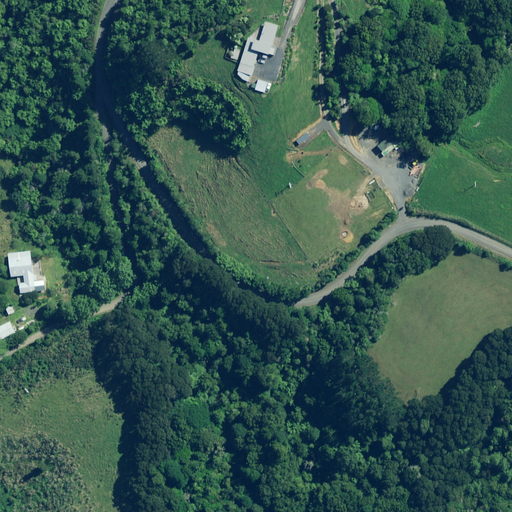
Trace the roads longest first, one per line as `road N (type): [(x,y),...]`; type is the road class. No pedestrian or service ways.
road 1 (unclassified): [(511,260),(461,231),(406,224),(386,232),(348,277),(304,305),(260,309),(216,279),(116,132)]
road 2 (unclassified): [(116,132),(109,155),(130,287),(0,358)]
road 3 (unclassified): [(116,132),(97,48),(119,0)]
